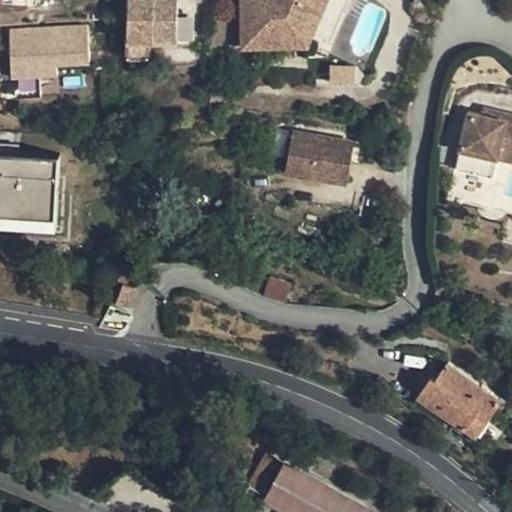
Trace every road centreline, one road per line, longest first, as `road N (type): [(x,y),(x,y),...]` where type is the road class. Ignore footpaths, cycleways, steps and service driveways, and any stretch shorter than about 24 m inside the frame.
road 1 (residential): [(139,355),(150,297),(161,282),(180,277),(292,322),(382,321),(403,307),(419,291),(414,141),(443,38),(456,23),(477,20),(511,44)]
road 2 (tertiary): [(488,511),(434,462),(337,408),(247,374),(139,355)]
road 3 (tertiary): [(139,355),(0,332)]
